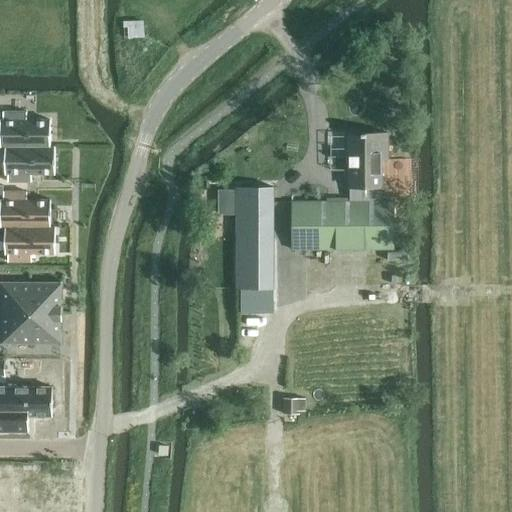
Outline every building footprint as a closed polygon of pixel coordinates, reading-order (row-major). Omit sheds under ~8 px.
[(145,36),(144,22),(125,23),(126,37),(145,36)] [(1,147),(6,147),(51,147),(51,120),(28,120),(28,112),(4,112),(4,120),(1,120),(1,147)] [(394,251),(393,203),(384,203),(383,162),(390,162),(390,134),(349,136),(349,203),(293,203),(294,251),(394,251)] [(56,147),(51,147),(6,147),(6,174),(8,174),(8,182),(32,182),(32,174),(56,174),(56,147)] [(275,291),(273,190),(237,190),(238,291),(275,291)] [(1,226),(6,226),(51,227),(51,200),(28,200),(28,192),(4,192),(4,200),(2,200),(1,226)] [(56,227),(51,227),(6,226),(6,254),(9,254),(9,262),(33,262),(33,254),(56,254),(56,227)] [(2,283),(2,313),(63,313),(63,282),(2,283)] [(63,344),(63,313),(2,313),(2,343),(63,344)] [(0,387),(0,432),(29,433),(30,418),(53,418),(54,388),(0,387)] [(307,396),(284,395),(283,412),(307,412),(307,396)]
